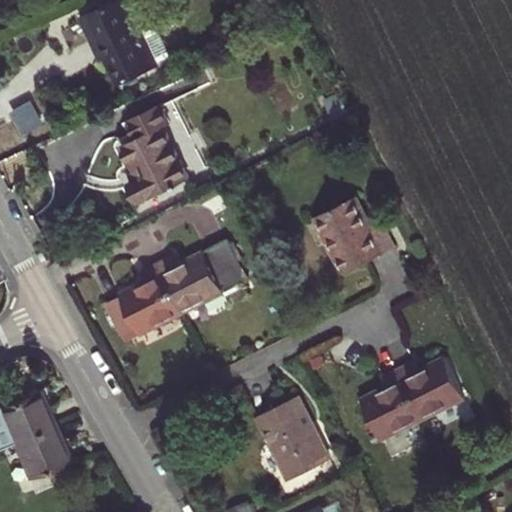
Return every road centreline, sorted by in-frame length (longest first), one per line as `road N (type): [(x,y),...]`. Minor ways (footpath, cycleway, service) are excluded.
road 1 (residential): [(118,432),(376,301)]
road 2 (unknown): [(28,271),(165,226)]
road 3 (residential): [(118,432),(52,316)]
